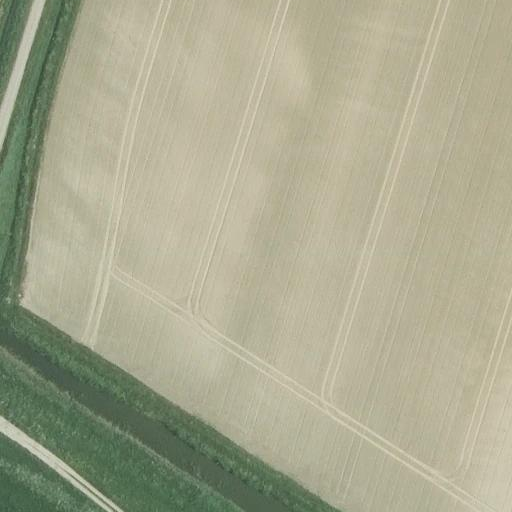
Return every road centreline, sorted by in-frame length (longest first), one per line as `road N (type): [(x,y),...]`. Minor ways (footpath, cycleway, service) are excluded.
road 1 (unclassified): [(0,424),(115,511)]
road 2 (unclassified): [(0,130),(39,0)]
